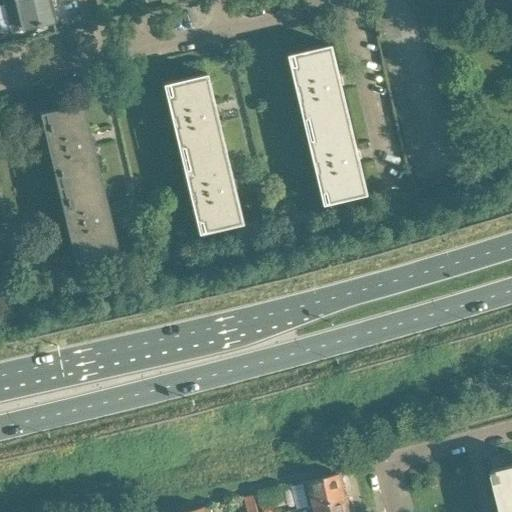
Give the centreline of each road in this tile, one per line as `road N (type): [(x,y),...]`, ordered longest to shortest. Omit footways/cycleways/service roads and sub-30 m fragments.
road 1 (primary): [(0,427),(511,291)]
road 2 (primary): [(511,245),(318,302),(0,376)]
road 3 (residential): [(388,187),(343,0)]
road 4 (residential): [(395,511),(388,480),(399,459),(511,431)]
road 5 (residential): [(225,29),(105,58)]
